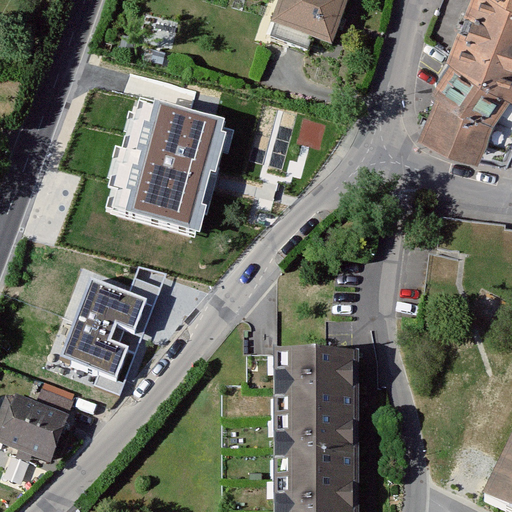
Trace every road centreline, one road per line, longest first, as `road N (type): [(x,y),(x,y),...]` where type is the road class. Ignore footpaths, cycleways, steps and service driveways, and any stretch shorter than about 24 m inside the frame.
road 1 (tertiary): [(44,511),(294,227),(376,152)]
road 2 (residential): [(397,163),(386,317),(413,442),(414,511)]
road 3 (secondary): [(86,0),(0,236)]
road 4 (tertiary): [(376,152),(416,0)]
